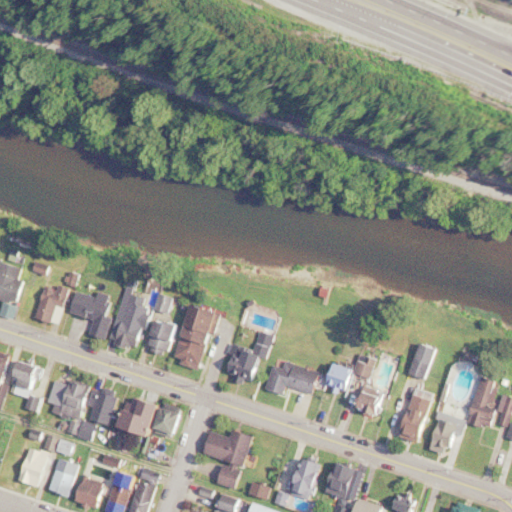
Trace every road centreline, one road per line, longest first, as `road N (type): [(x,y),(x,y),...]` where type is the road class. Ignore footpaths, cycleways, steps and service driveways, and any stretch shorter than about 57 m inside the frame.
road 1 (residential): [(511,501),(213,391),(0,324)]
road 2 (primary): [(320,0),(511,86)]
road 3 (primary): [(511,50),(389,0)]
road 4 (residential): [(171,511),(213,391)]
